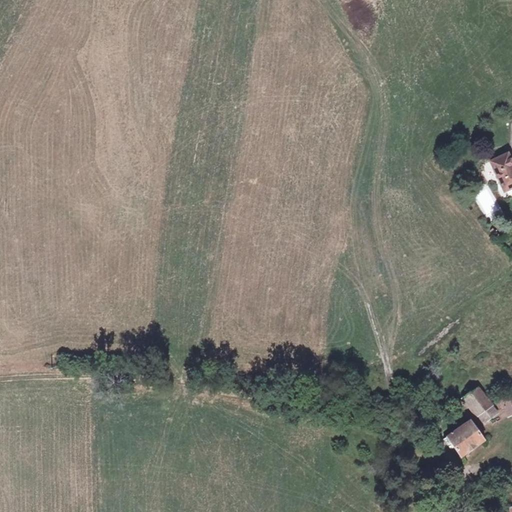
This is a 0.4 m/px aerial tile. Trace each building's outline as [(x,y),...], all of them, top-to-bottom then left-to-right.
[(511,157),(510,153),(493,161),(506,190),(511,187),(511,157)] [(367,380),(365,394),(384,400),(385,378),(381,375),(372,375),(367,380)] [(477,413),(490,404),(478,387),(463,398),(475,415),(477,413)] [(511,412),(511,394),(498,399),(502,409),(504,408),(507,414),(511,412)] [(496,411),(490,404),(477,413),(483,421),(496,411)] [(469,421),(447,436),(455,446),(461,455),(483,440),(469,421)]
